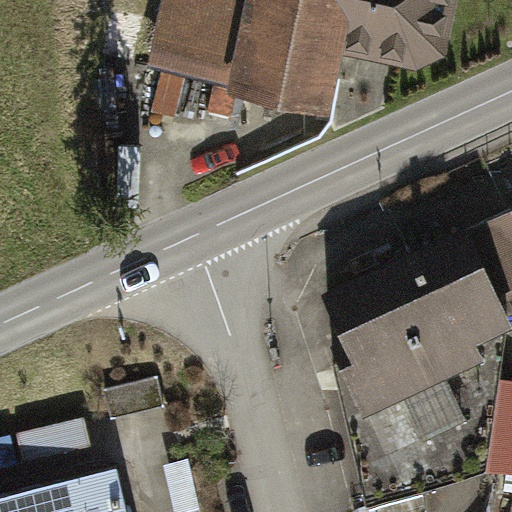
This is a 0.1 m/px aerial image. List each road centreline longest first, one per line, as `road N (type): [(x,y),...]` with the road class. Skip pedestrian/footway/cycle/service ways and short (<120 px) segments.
road 1 (tertiary): [(200,218),(511,72)]
road 2 (unclassified): [(200,218),(279,511)]
road 3 (tertiary): [(0,314),(200,218)]
